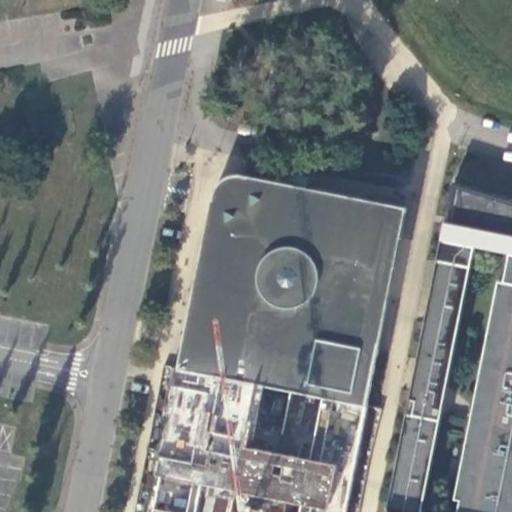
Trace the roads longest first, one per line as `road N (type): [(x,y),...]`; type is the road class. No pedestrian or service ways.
road 1 (residential): [(369,511),(445,114),(347,0)]
road 2 (tertiary): [(83,511),(188,0)]
road 3 (residential): [(342,0),(197,26)]
